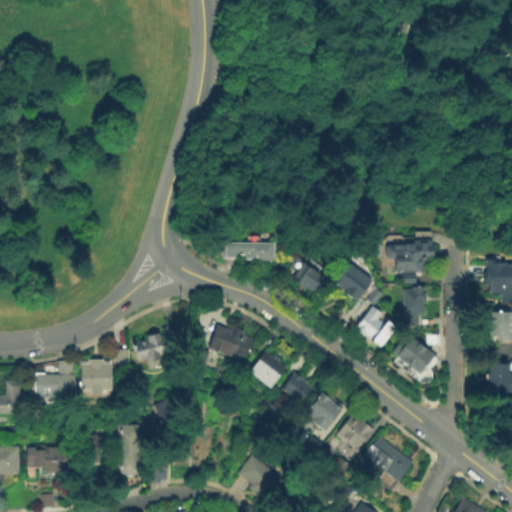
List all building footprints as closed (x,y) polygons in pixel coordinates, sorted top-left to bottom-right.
[(431,243),(431,257),(422,257),(423,271),(392,271),(392,257),(384,257),(384,244),(413,243),(413,239),(414,239),(414,231),(431,232),(431,243)] [(274,243),(273,262),(255,262),(255,259),(246,259),(246,255),(235,255),(235,259),(225,258),(225,242),(274,243)] [(293,254),(302,260),(304,257),(310,259),(317,267),(321,268),(325,272),(322,274),(324,277),(321,286),(312,294),(305,289),(298,284),(290,279),(294,273),(286,266),(293,254)] [(496,257),(496,259),(504,259),(504,261),(511,261),(511,300),(500,301),(499,291),(489,291),(489,282),(486,282),(485,257),(496,257)] [(377,288),(367,301),(361,295),(360,297),(354,292),(350,296),(339,288),(339,287),(328,278),(343,259),(367,276),(365,279),(377,288)] [(425,284),(425,299),(423,299),(423,312),(416,312),(416,323),(402,323),(402,286),(411,286),(411,283),(425,284)] [(385,325),(374,340),(366,334),(364,337),(354,330),(372,306),(382,313),(378,319),(385,325)] [(511,312),(511,341),(498,341),(498,337),(485,336),(485,312),(511,312)] [(217,324),(230,329),(232,324),(246,329),(244,334),(253,337),(246,354),(243,353),(241,358),(208,346),(217,324)] [(177,326),(180,342),(168,345),(169,352),(161,354),(161,357),(146,361),(145,358),(136,360),(131,339),(147,335),(147,333),(159,330),(160,333),(167,331),(166,328),(177,326)] [(439,333),(439,344),(425,343),(425,333),(439,333)] [(423,384),(420,384),(419,384),(391,363),(396,356),(391,352),(405,334),(434,355),(432,357),(436,360),(429,371),(430,373),(430,376),(430,378),(429,381),(427,383),(424,384),(423,384)] [(127,366),(115,369),(110,351),(123,348),(127,366)] [(265,349),(273,356),(275,354),(279,357),(278,359),(286,365),(269,387),(248,371),(265,349)] [(101,358),(101,364),(109,363),(110,390),(101,390),(101,395),(89,395),(88,389),(79,390),(79,363),(87,363),(87,359),(101,358)] [(72,361),(72,398),(34,397),(34,392),(32,392),(32,373),(42,373),(42,374),(55,374),(55,360),(72,361)] [(511,361),(511,393),(486,393),(487,364),(511,364),(511,361)] [(292,371),(300,377),(302,375),(307,379),(305,382),(313,389),(301,405),(285,393),(283,397),(277,392),(292,371)] [(19,379),(19,413),(0,413),(0,394),(5,394),(4,379),(19,379)] [(320,392),(329,400),(332,394),(344,407),(324,433),(308,422),(309,418),(304,415),(320,392)] [(166,393),(183,430),(172,435),(169,428),(161,432),(154,418),(161,415),(154,401),(161,397),(160,396),(166,393)] [(277,408),(269,417),(260,411),(267,401),(277,408)] [(348,413),(356,419),(358,416),(371,427),(354,446),(334,431),(348,413)] [(140,422),(143,473),(119,472),(119,422),(140,422)] [(98,435),(98,437),(102,437),(104,450),(100,450),(101,463),(88,465),(85,436),(98,435)] [(382,436),(414,462),(398,481),(384,471),(376,480),(356,463),(371,444),(373,445),(382,436)] [(170,440),(169,478),(160,478),(160,481),(151,481),(152,439),(170,440)] [(45,446),(62,446),(61,444),(73,443),(73,462),(68,462),(68,471),(45,471),(45,466),(27,467),(28,447),(34,447),(34,444),(45,443),(45,446)] [(0,447),(20,447),(20,475),(0,475),(0,447)] [(282,477),(268,496),(255,488),(252,491),(243,486),(247,481),(234,471),(248,451),(282,477)] [(449,511),(461,495),(485,511),(449,511)] [(378,511),(355,511),(352,509),(361,498),(378,511)]
